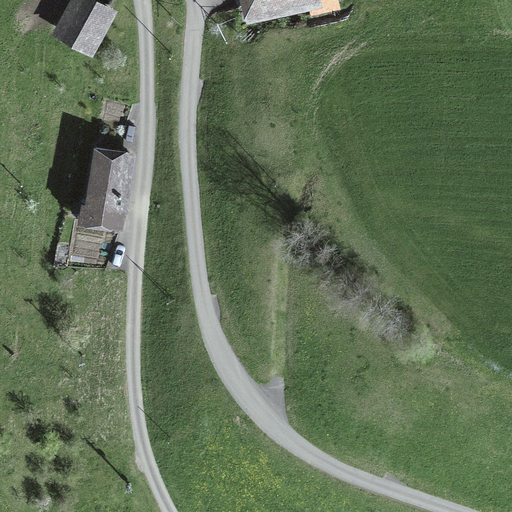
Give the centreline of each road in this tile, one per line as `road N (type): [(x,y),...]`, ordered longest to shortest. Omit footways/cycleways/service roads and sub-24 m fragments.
road 1 (unclassified): [(455,511),(311,453),(262,415),(231,373),(198,270),(188,129),(197,0)]
road 2 (unclassified): [(169,511),(140,432),(131,349),(148,116),(144,0)]
